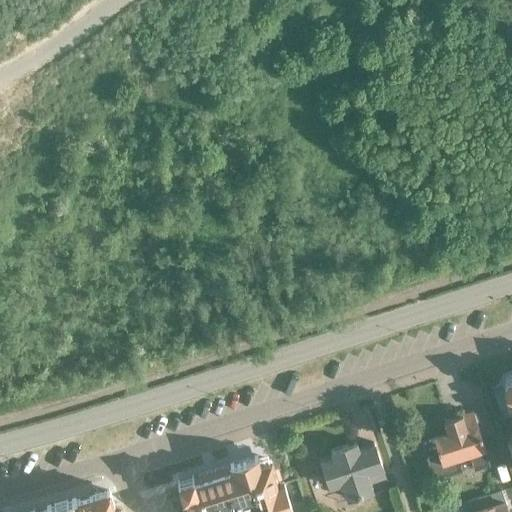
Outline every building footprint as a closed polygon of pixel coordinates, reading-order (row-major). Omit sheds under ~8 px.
[(506,378),(503,385),(505,393),(511,396),(511,408),(511,409),(511,410),(511,412),(511,433),(511,434),(510,434),(511,439),(511,440),(511,375),(511,376),(506,378)] [(484,449),(472,411),(443,421),(446,431),(432,436),(437,452),(426,455),(433,478),(460,469),(456,457),(469,453),(473,468),(487,464),(482,449),(484,449)] [(332,457),(320,461),(329,487),(339,483),(344,499),(370,490),(368,483),(383,478),(380,470),(382,469),(373,443),(357,448),(355,443),(330,451),(332,457)] [(256,456),(229,465),(229,466),(198,476),(199,481),(194,483),(183,486),(186,495),(190,507),(185,508),(186,511),(273,511),(290,507),(282,482),(276,484),(276,482),(269,460),(268,460),(259,463),(256,456)] [(500,490),(461,502),(464,511),(507,511),(504,502),(500,490)] [(46,508),(31,511),(120,511),(117,511),(113,511),(107,491),(75,500),(74,498),(45,506),(46,508)]
